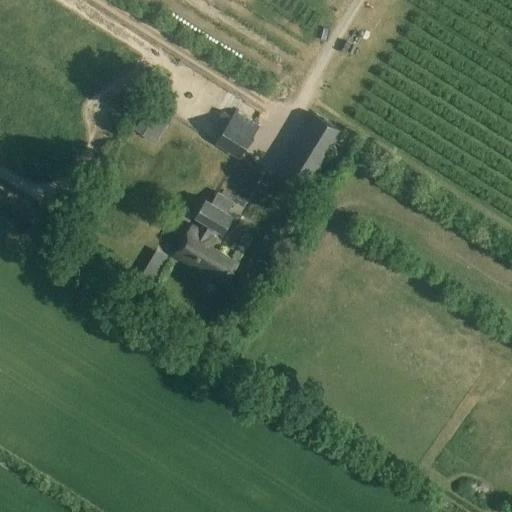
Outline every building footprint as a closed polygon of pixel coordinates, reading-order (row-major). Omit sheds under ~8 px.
[(152,105),(136,130),(154,142),(170,116),(152,105)] [(235,112),(221,134),(215,143),(239,158),(259,126),(235,112)] [(298,159),(289,174),(303,182),(310,187),(319,172),(298,159)] [(228,280),(238,263),(208,245),(212,238),(207,236),(213,226),(223,232),(233,216),(223,210),(227,202),(220,198),(216,205),(205,199),(196,216),(206,222),(200,231),(191,226),(174,255),(197,269),(218,281),(221,276),(228,280)] [(142,267),(156,274),(163,258),(150,251),(142,267)]
